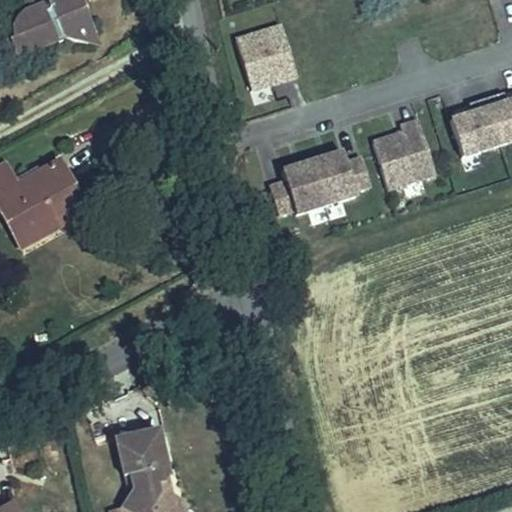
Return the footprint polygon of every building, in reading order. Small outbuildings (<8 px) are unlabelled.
[(46,0),(47,2),(18,14),(14,31),(31,43),(57,32),(92,39),(97,31),(92,21),(96,7),(94,2),(83,0),(46,0)] [(233,33),(246,90),(294,79),(280,22),(233,33)] [(511,139),(511,98),(506,100),(503,91),(485,96),(499,143),(511,139)] [(499,143),(485,96),(467,101),(470,111),(449,117),(460,155),(499,143)] [(431,171),(414,117),(397,123),(399,130),(369,139),(383,185),(431,171)] [(365,182),(357,154),(341,159),(337,148),(307,157),(320,201),(351,192),(349,187),(365,182)] [(320,201),(307,157),(276,167),(280,178),(264,182),(272,210),(288,205),(290,211),(320,201)] [(13,195),(3,173),(0,174),(0,236),(15,264),(78,232),(50,177),(13,195)] [(167,419),(122,425),(128,465),(134,465),(137,482),(128,499),(128,502),(142,506),(142,511),(170,511),(168,511),(182,488),(170,480),(166,464),(173,453),(167,419)] [(0,511),(27,511),(16,488),(0,495),(0,511)] [(182,488),(168,511),(170,511),(180,511),(191,494),(182,488)] [(142,511),(142,506),(128,502),(129,511),(142,511)]
